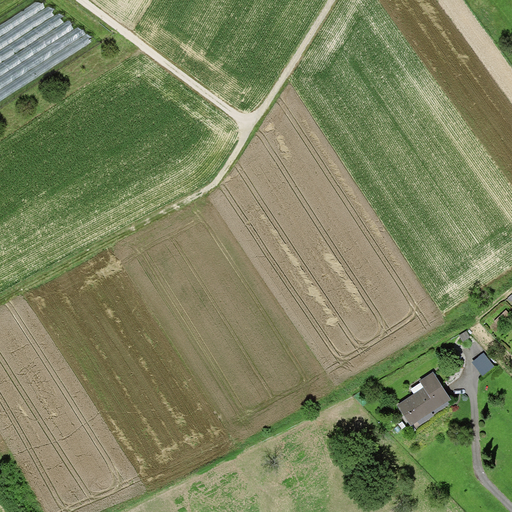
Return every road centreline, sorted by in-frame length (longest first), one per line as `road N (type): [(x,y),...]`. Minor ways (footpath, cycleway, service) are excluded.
road 1 (track): [(333,0),(215,183),(0,300)]
road 2 (track): [(78,0),(251,128)]
